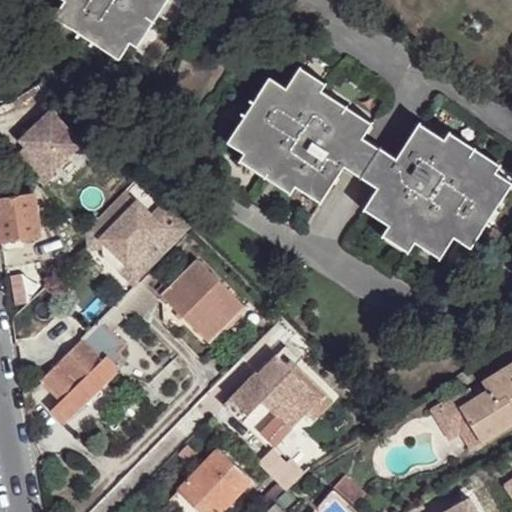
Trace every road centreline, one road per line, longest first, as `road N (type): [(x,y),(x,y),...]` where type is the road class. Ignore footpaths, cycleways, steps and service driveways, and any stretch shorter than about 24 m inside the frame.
road 1 (unknown): [(23,462),(73,445),(112,460),(132,449),(200,376),(202,366),(163,327)]
road 2 (unknown): [(89,511),(268,342)]
road 3 (unclassified): [(32,511),(0,321)]
road 4 (unknown): [(432,77),(345,203)]
